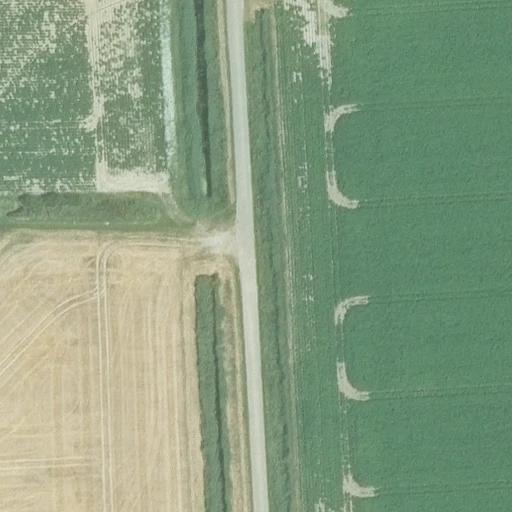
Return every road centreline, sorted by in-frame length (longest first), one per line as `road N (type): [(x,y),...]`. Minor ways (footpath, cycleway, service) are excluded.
road 1 (unclassified): [(263,511),(237,0)]
road 2 (track): [(0,200),(201,198),(208,212),(248,210)]
